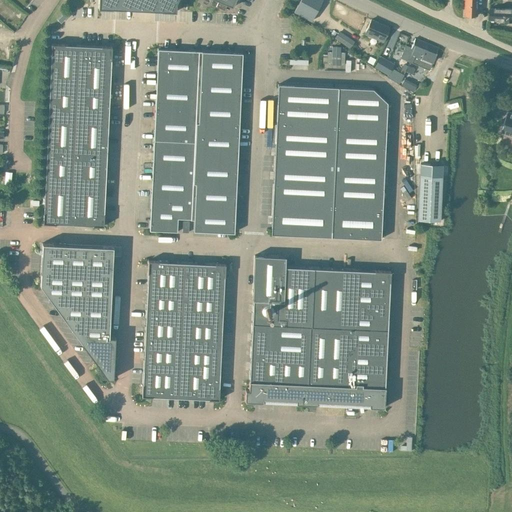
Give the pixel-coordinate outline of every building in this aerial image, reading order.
[(98,0),(98,8),(100,8),(112,8),(114,8),(116,8),(134,9),(152,10),(158,10),(160,10),(161,10),(161,11),(174,11),(176,11),(176,2),(177,0),(98,0)] [(224,10),(225,9),(227,5),(232,7),(233,8),(233,7),(233,6),(235,0),(216,0),(219,1),(216,7),(224,10)] [(311,21),(322,0),(299,0),(293,11),(311,21)] [(476,16),(476,0),(463,0),(464,16),(476,16)] [(489,7),(489,20),(503,21),(503,22),(511,22),(511,7),(511,8),(511,7),(505,7),(505,8),(489,7)] [(390,27),(372,19),(370,19),(364,34),(372,37),(373,35),(384,40),(390,27)] [(418,56),(420,51),(424,53),(427,44),(414,38),(410,48),(405,45),(400,57),(412,62),(415,55),(418,56)] [(101,46),(64,45),(64,44),(51,44),(50,54),(51,54),(45,166),(43,212),(43,223),(55,224),(55,223),(91,225),(93,225),(103,226),(104,213),(111,59),(112,47),(101,46)] [(415,55),(412,62),(429,70),(438,48),(427,44),(424,53),(420,51),(418,56),(415,55)] [(157,49),(150,211),(149,231),(155,231),(155,230),(176,231),(176,232),(177,232),(178,218),(193,219),(193,231),(234,233),(242,53),(188,50),(157,49)] [(370,56),(367,62),(373,65),(376,59),(370,56)] [(380,57),(374,67),(387,75),(393,64),(380,57)] [(407,65),(405,71),(412,74),(414,68),(407,65)] [(404,78),(400,85),(413,92),(417,85),(404,78)] [(373,88),(283,84),(278,84),(275,148),(274,156),(274,172),(271,234),(381,239),(385,139),(387,102),(373,88)] [(511,112),(507,110),(500,131),(511,134),(511,112)] [(4,172),(4,188),(11,189),(12,172),(5,172),(4,172)] [(12,172),(11,189),(19,189),(20,173),(12,172)] [(20,173),(19,189),(26,189),(27,173),(20,173)] [(34,190),(35,173),(27,173),(26,189),(34,190)] [(420,175),(418,220),(439,221),(441,176),(420,175)] [(42,243),(40,285),(107,378),(113,257),(122,257),(123,247),(102,246),(53,244),(53,243),(42,243)] [(316,404),(344,405),(369,406),(369,407),(384,407),(385,387),(389,282),(390,281),(390,271),(374,270),(369,270),(285,266),(285,256),(254,255),(252,298),(252,300),(253,300),(248,390),(245,390),(245,401),(263,402),(263,401),(296,403),(316,404)] [(147,272),(146,293),(142,384),(141,396),(151,396),(208,399),(219,400),(219,388),(224,276),(225,264),(215,263),(215,264),(168,262),(158,261),(148,260),(147,272)]
